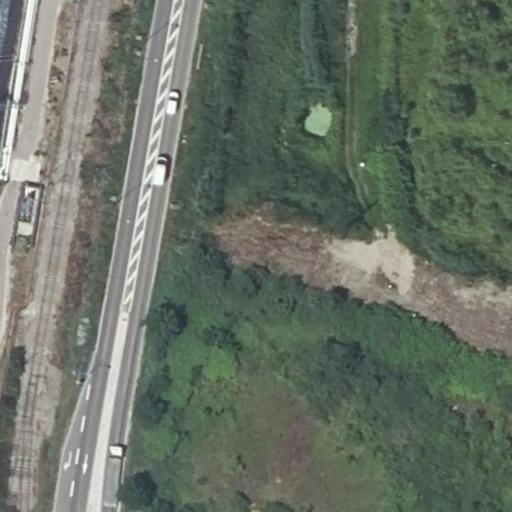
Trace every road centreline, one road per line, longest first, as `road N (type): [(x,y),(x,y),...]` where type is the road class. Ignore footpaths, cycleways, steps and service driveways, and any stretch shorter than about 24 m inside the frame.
road 1 (tertiary): [(181,0),(91,511)]
road 2 (track): [(350,0),(350,137),(382,249),(511,307)]
